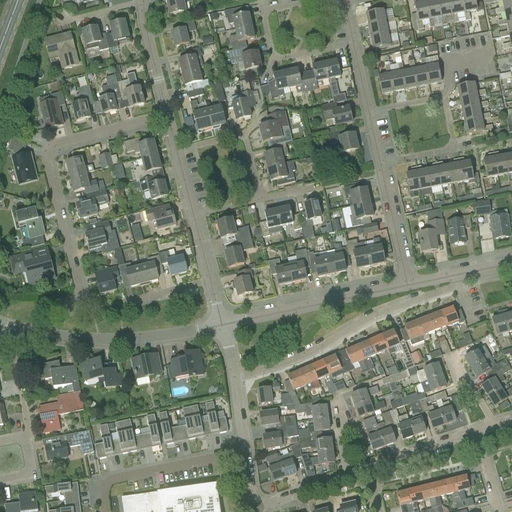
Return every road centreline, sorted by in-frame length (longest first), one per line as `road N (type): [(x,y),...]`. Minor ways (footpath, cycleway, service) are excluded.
road 1 (residential): [(166,114),(47,150),(83,303),(68,306)]
road 2 (residential): [(407,285),(348,0)]
road 3 (residential): [(222,326),(98,340),(0,325)]
road 4 (residential): [(222,326),(166,114)]
road 5 (residential): [(407,285),(222,326)]
road 6 (residential): [(243,452),(113,479),(104,511)]
road 7 (residential): [(243,452),(222,326)]
road 8 (residential): [(252,510),(368,471)]
